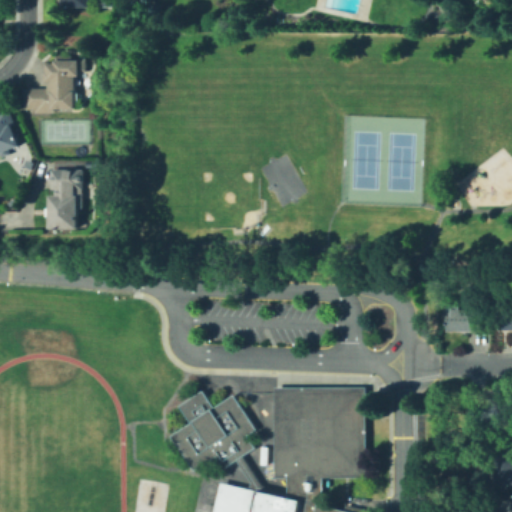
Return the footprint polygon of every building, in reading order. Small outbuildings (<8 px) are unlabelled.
[(119,0),(119,8),(65,8),(65,0),(119,0)] [(84,60),(84,76),(78,76),(78,108),(56,108),(56,114),(39,114),(39,108),(27,108),(27,89),(50,89),(50,64),(61,64),(61,60),(84,60)] [(0,114),(10,111),(23,146),(0,155),(0,114)] [(87,190),(87,209),(80,209),(80,230),(54,230),(54,195),(61,195),(61,190),(56,190),(56,171),(87,171),(87,190)] [(511,330),(503,330),(503,307),(511,307),(511,330)] [(488,331),(450,331),(451,308),(489,309),(488,331)] [(296,511),(299,499),(286,496),(286,489),(286,476),(274,476),(273,391),(273,385),(364,386),(364,475),(321,476),(321,504),(355,511),(296,511)] [(241,454),(235,458),(222,467),(214,454),(193,469),(169,434),(189,421),(178,404),(202,388),(213,406),(232,393),(233,394),(255,428),(245,434),(253,446),(241,454)] [(511,423),(471,423),(471,399),(504,399),(504,395),(511,395),(511,423)] [(511,483),(498,483),(499,447),(511,447),(511,483)] [(241,454),(260,484),(286,489),(286,496),(255,489),(247,487),(249,480),(235,458),(241,454)] [(255,489),(249,511),(211,511),(219,480),(247,487),(255,489)] [(249,511),(255,489),(286,496),(299,499),(296,511),(249,511)] [(500,511),(501,500),(511,500),(511,511),(500,511)]
